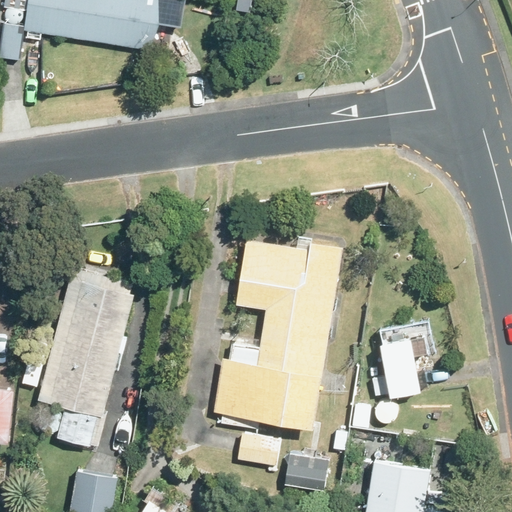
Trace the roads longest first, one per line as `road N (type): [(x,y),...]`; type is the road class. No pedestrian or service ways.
road 1 (residential): [(0,165),(473,103)]
road 2 (tertiary): [(473,103),(511,253)]
